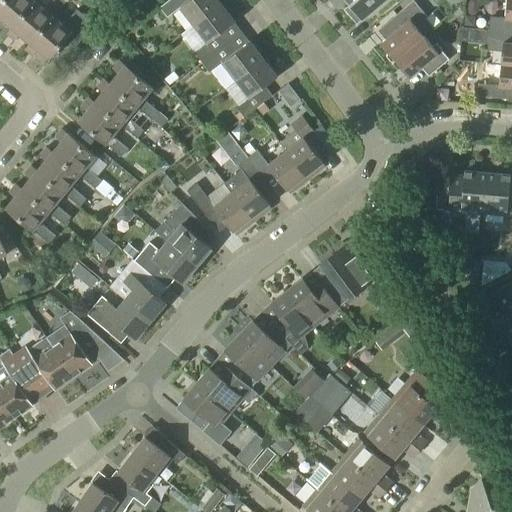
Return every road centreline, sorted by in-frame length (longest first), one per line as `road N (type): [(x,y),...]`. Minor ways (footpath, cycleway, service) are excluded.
road 1 (tertiary): [(138,393),(234,267),(368,176),(377,140)]
road 2 (residential): [(282,511),(138,393)]
road 3 (tertiary): [(0,511),(37,458),(138,393)]
road 4 (tertiary): [(377,140),(269,0)]
road 5 (residential): [(377,140),(417,143),(446,122),(511,126)]
